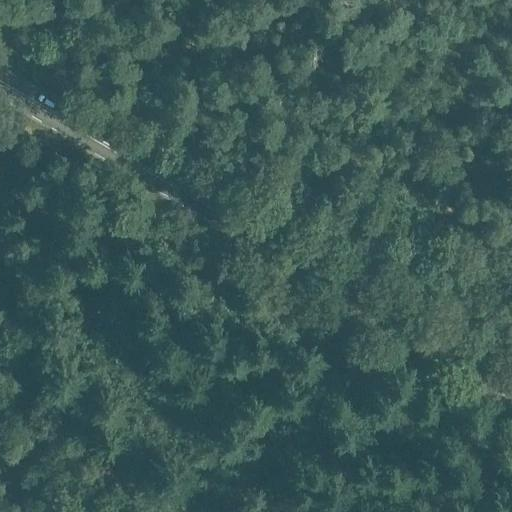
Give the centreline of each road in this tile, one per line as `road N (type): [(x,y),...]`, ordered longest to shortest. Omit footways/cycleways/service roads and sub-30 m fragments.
road 1 (primary): [(511,384),(0,82)]
road 2 (track): [(193,511),(0,394)]
